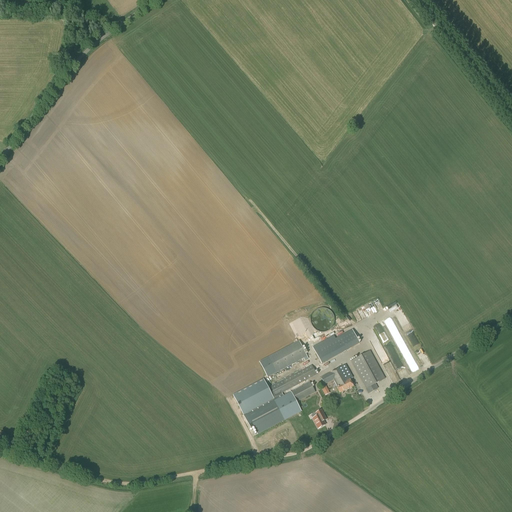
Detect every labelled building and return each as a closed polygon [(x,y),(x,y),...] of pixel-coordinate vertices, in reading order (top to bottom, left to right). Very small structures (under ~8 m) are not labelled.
[(355,315),(358,321),(378,312),(374,302),(370,304),(369,303),(361,307),(365,315),(361,318),(359,313),(355,315)] [(353,329),(315,347),(321,361),(345,350),(345,349),(359,342),(353,329)] [(374,344),(379,341),(375,334),(370,338),(374,344)] [(305,361),(309,359),(299,341),(259,362),(267,378),(304,358),(305,361)] [(401,346),(412,372),(419,370),(409,343),(401,346)] [(384,349),(378,351),(389,374),(395,371),(384,349)] [(366,389),(385,379),(370,351),(351,362),(366,389)] [(278,395),(317,375),(312,365),(271,387),(276,396),(278,395)] [(353,387),(349,380),(353,378),(345,365),(321,378),(325,385),(334,380),(337,387),(336,387),(340,393),(353,387)] [(392,377),(395,383),(401,380),(398,374),(392,377)] [(315,393),(315,392),(310,382),(280,398),(278,395),(276,396),(274,398),(263,378),(233,394),(251,428),(254,426),(258,434),(284,420),(285,420),(301,411),(297,402),(315,393)] [(325,396),(330,393),(326,386),(321,389),(325,396)] [(314,416),(314,427),(322,427),(322,423),(325,423),(325,412),(319,412),(319,416),(314,416)]
